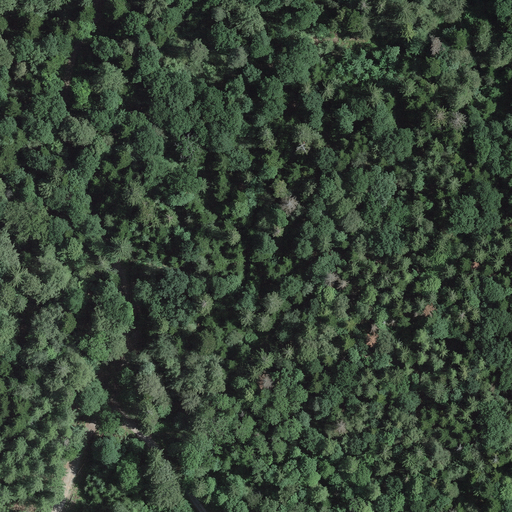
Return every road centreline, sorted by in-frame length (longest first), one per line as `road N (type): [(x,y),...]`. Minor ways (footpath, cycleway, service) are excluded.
road 1 (track): [(115,405),(129,306),(103,224),(73,166),(65,102),(80,39),(115,0)]
road 2 (track): [(201,511),(154,440),(115,405),(94,419),(58,511)]
